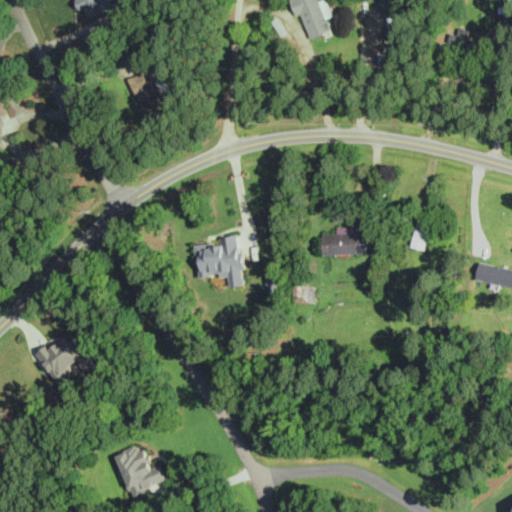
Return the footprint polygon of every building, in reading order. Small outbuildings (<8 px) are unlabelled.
[(77,0),(85,17),(123,2),(122,0),(77,0)] [(292,0),(298,16),(304,14),(312,38),(333,31),(321,0),(292,0)] [(383,0),(383,11),(402,11),(402,0),(383,0)] [(471,35),(472,32),(461,26),(453,39),(487,58),(493,48),(471,35)] [(130,78),(149,125),(173,116),(155,68),(130,78)] [(427,251),(435,222),(420,218),(413,247),(427,251)] [(339,229),(339,235),(324,235),(324,254),(372,254),(372,229),(339,229)] [(241,232),(247,268),(243,269),(246,285),(236,286),(233,270),(202,275),(198,244),(226,240),(225,236),(241,232)] [(511,266),(481,260),(476,279),(511,287),(511,266)] [(316,301),(316,286),(296,286),(296,301),(316,301)] [(41,356),(65,382),(87,366),(91,370),(101,363),(74,329),(41,356)] [(148,488),(169,481),(164,465),(153,469),(144,444),(119,453),(136,501),(151,495),(148,488)]
